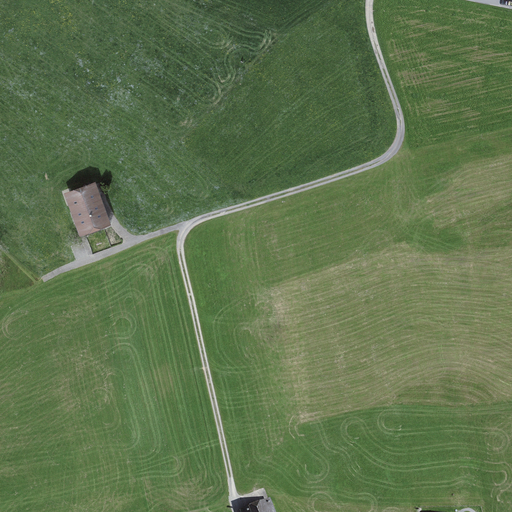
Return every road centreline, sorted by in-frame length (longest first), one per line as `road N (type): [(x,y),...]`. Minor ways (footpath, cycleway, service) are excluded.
road 1 (track): [(372,0),(374,33),(407,119),(397,157),(44,279)]
road 2 (track): [(187,224),(180,241),(236,499)]
